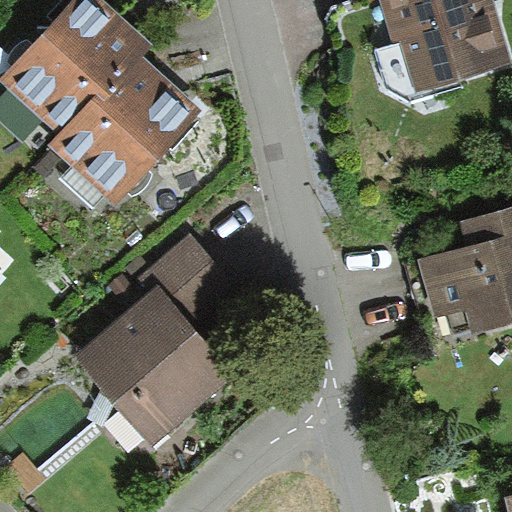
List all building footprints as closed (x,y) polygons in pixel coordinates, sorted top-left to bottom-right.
[(120,19),(98,0),(76,0),(5,83),(67,136),(95,103),(104,111),(144,65),(156,51),(120,19)] [(380,0),(395,47),(402,45),(417,94),(511,65),(491,0),(380,0)] [(95,103),(67,136),(53,152),(121,210),(202,114),(162,80),(144,65),(104,111),(95,103)] [(511,215),(484,223),(465,228),(472,252),(419,266),(434,322),(448,318),(453,335),(473,330),(474,337),(511,326),(511,215)] [(157,294),(75,361),(150,451),(236,380),(208,345),(196,331),(240,295),(191,237),(143,277),(157,294)]
